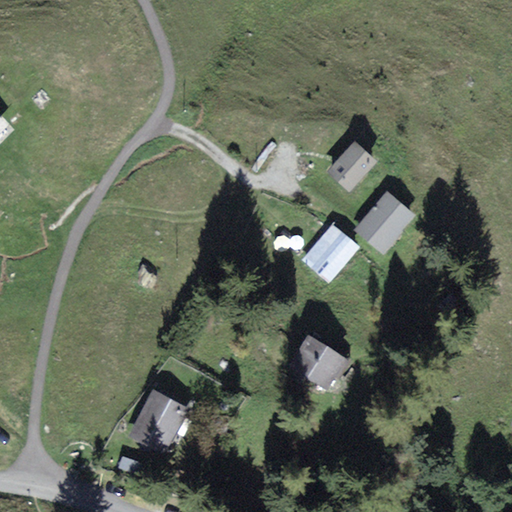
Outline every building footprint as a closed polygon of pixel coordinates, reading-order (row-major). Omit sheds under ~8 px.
[(377,157),(355,136),(329,165),(351,185),(377,157)] [(417,214),(387,187),(357,221),(387,248),(417,214)] [(357,246),(330,222),(302,253),(329,277),(357,246)] [(350,352),(312,329),(292,361),(330,384),(350,352)] [(192,403),(154,386),(132,433),(171,450),(192,403)]
